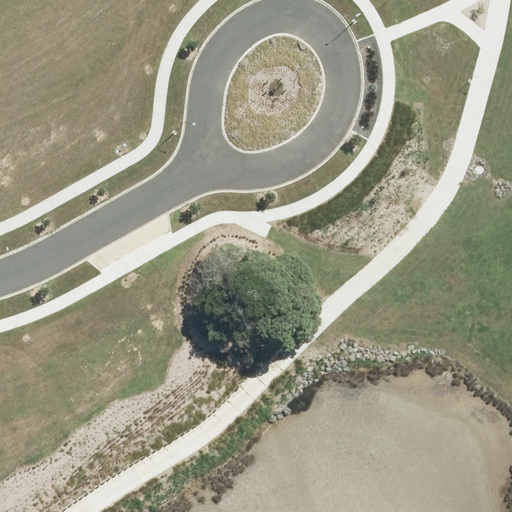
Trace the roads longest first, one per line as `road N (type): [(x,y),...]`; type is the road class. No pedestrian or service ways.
road 1 (residential): [(185,179),(215,76),(236,43),(275,17),(298,17),(325,33),(341,60),(346,95),(337,121),(297,160),(223,173)]
road 2 (residential): [(185,179),(92,245),(0,278)]
